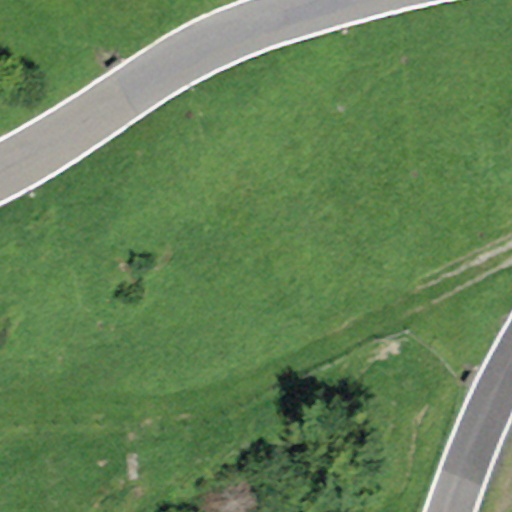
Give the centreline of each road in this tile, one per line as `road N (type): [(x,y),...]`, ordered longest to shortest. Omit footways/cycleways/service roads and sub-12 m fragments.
road 1 (track): [(511,256),(238,387),(102,416),(0,418)]
road 2 (tertiary): [(0,171),(222,35),(359,0)]
road 3 (tertiary): [(511,367),(447,511)]
